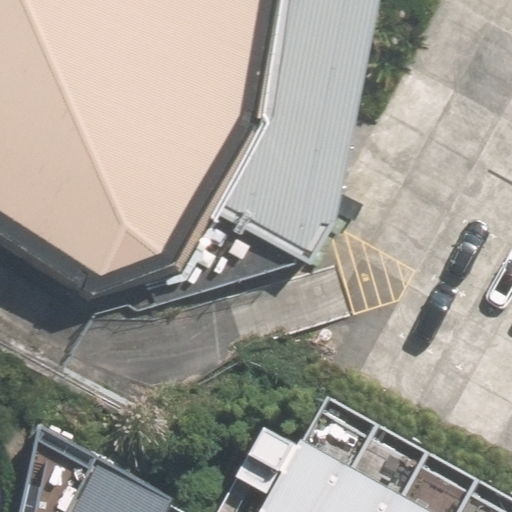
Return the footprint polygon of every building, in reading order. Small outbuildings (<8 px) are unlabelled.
[(0,0),(0,233),(103,297),(170,283),(213,205),(255,130),(275,0),(0,0)] [(275,0),(255,130),(213,205),(306,263),(332,219),(374,0),(275,0)] [(266,511),(330,511),(373,434),(324,408),(266,511)] [(24,511),(171,511),(179,498),(47,432),(24,511)] [(330,511),(394,511),(422,461),(373,434),(330,511)] [(394,511),(457,511),(471,488),(422,461),(394,511)] [(457,511),(511,511),(511,510),(471,488),(457,511)]
